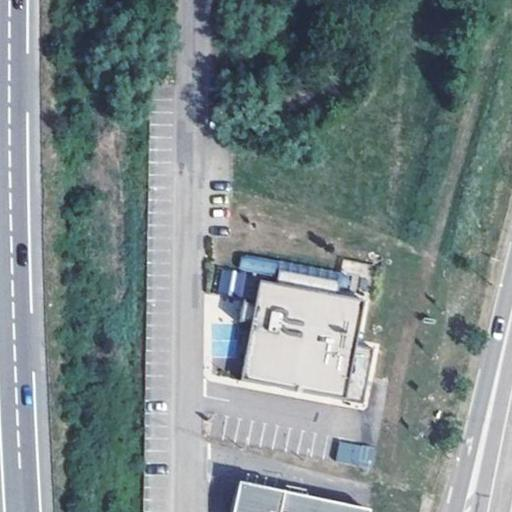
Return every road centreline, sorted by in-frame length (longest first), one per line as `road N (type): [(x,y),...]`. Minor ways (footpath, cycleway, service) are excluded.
road 1 (motorway): [(22,511),(7,188),(9,0)]
road 2 (secondary): [(511,315),(468,511)]
